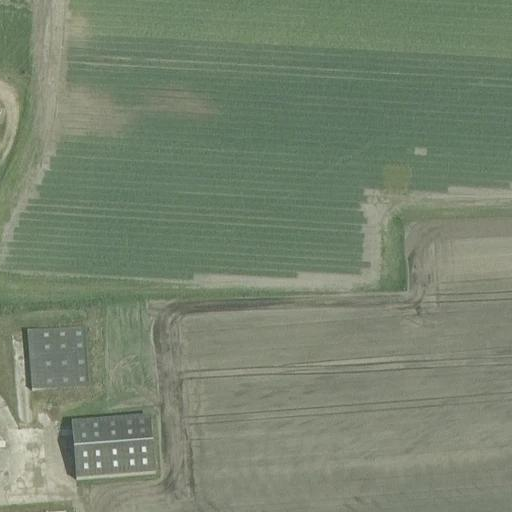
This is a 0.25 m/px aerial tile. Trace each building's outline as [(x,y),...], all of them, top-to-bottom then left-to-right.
[(159,12),(59,16),(60,51),(160,47),(159,12)] [(0,58),(52,60),(53,17),(0,15),(0,58)] [(279,87),(27,98),(29,144),(281,132),(279,87)] [(91,386),(86,329),(28,335),(33,391),(91,386)] [(72,426),(76,481),(155,475),(151,420),(72,426)]
